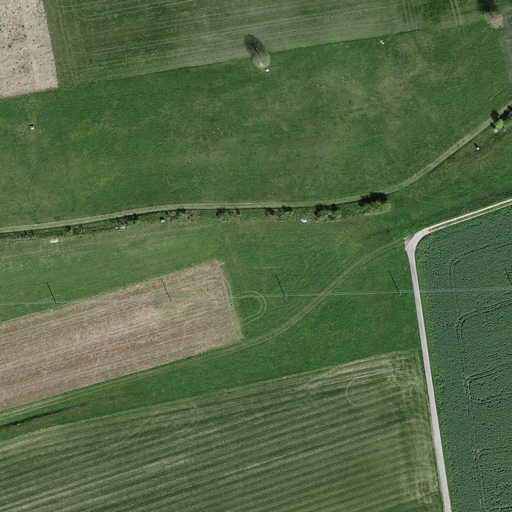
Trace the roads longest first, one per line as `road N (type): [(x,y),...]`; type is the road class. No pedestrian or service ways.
road 1 (track): [(0,230),(384,193),(511,105)]
road 2 (track): [(0,419),(266,338),(363,261),(414,239)]
road 3 (track): [(447,511),(411,246),(429,229),(511,200)]
